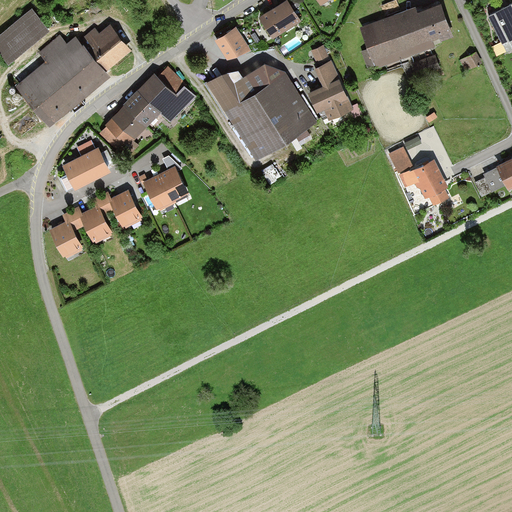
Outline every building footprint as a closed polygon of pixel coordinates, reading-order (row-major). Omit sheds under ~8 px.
[(290,0),(280,0),(259,13),(273,35),(301,17),(290,0)] [(511,0),(510,0),(488,11),(507,49),(511,47),(511,0)] [(417,1),(361,22),(377,65),(433,45),(432,42),(420,9),(417,1)] [(442,1),(420,9),(432,42),(454,34),(442,1)] [(30,8),(0,33),(0,55),(7,63),(48,29),(30,8)] [(97,24),(81,38),(107,68),(133,46),(111,21),(101,29),(97,24)] [(236,22),(215,36),(227,55),(252,46),(236,22)] [(47,57),(18,82),(52,122),(110,72),(107,68),(81,38),(76,32),(68,39),(61,31),(40,49),(47,57)] [(324,43),(312,49),(316,60),(329,54),(324,43)] [(476,49),(460,59),(466,71),(483,61),(476,49)] [(436,53),(414,61),(419,75),(441,68),(436,53)] [(332,56),(316,63),(324,82),(309,88),(318,108),(323,106),(328,117),(354,105),(332,56)] [(223,69),(205,81),(257,158),(319,119),(287,68),(266,59),(246,73),(241,66),(223,69)] [(169,62),(160,72),(177,89),(184,82),(186,80),(169,62)] [(188,107),(199,96),(184,82),(177,89),(160,72),(156,68),(138,86),(123,101),(147,124),(160,110),(171,121),(186,106),(188,107)] [(123,101),(106,120),(108,122),(100,130),(119,148),(126,140),(128,142),(147,124),(123,101)] [(434,109),(426,115),(429,120),(437,114),(434,109)] [(302,142),(314,136),(311,130),(299,135),(302,142)] [(409,147),(424,141),(421,134),(406,140),(409,147)] [(80,152),(63,160),(68,170),(60,174),(67,187),(74,184),(75,186),(112,167),(99,142),(96,144),(92,137),(77,145),(80,152)] [(404,144),(390,151),(399,171),(414,164),(404,144)] [(163,156),(169,166),(176,162),(178,167),(183,165),(169,153),(163,156)] [(421,186),(426,196),(430,194),(435,204),(451,196),(446,186),(449,184),(435,154),(414,164),(399,171),(405,185),(416,180),(418,185),(421,186)] [(511,156),(498,163),(499,164),(507,182),(508,185),(511,183),(511,156)] [(169,166),(144,178),(158,207),(159,206),(160,209),(189,194),(187,191),(189,190),(178,167),(176,162),(169,166)] [(486,176),(475,181),(482,195),(507,182),(499,164),(484,172),(486,176)] [(145,216),(130,185),(112,195),(110,196),(115,207),(125,226),(145,216)] [(94,197),(97,203),(100,201),(105,212),(115,207),(110,196),(112,195),(109,189),(94,197)] [(83,210),(81,211),(87,223),(96,242),(116,232),(105,212),(100,201),(97,203),(83,210)] [(64,211),(67,218),(70,216),(77,228),(87,223),(81,211),(83,210),(80,204),(64,211)] [(67,218),(51,226),(66,257),(86,247),(77,228),(70,216),(67,218)]
